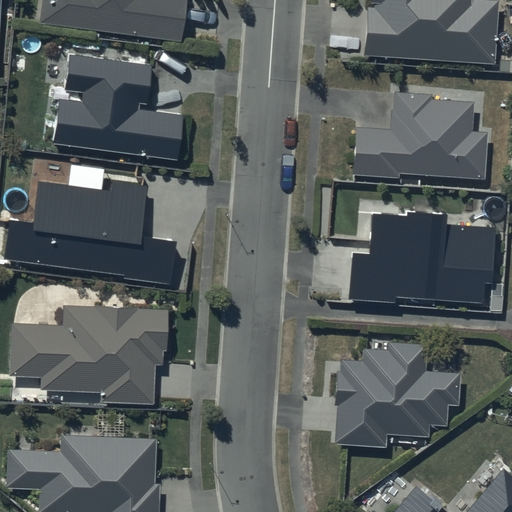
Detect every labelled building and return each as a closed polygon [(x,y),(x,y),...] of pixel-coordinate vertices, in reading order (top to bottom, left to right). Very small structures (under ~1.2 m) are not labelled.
[(41,0),(39,17),(176,37),(181,0),(41,0)] [(376,0),(376,4),(365,4),(363,52),(492,58),(494,0),(376,0)] [(148,62),(68,51),(63,81),(83,83),(81,100),(55,96),(49,139),(175,155),(180,111),(136,105),(137,97),(143,98),(148,62)] [(388,125),(354,124),(351,170),(395,173),(396,168),(482,173),(484,128),(469,127),(471,98),(429,96),(429,91),(394,89),(393,106),(389,106),(388,125)] [(136,230),(143,182),(111,177),(110,186),(37,175),(31,216),(9,213),(3,254),(120,271),(120,273),(166,280),(173,235),(136,230)] [(404,210),(365,208),(362,247),(345,246),(342,296),(391,299),(391,293),(481,299),(483,278),(490,278),(494,222),(441,219),(442,209),(404,206),(404,210)] [(61,319),(10,320),(9,372),(41,373),(40,386),(97,388),(96,399),(151,400),(153,360),(160,360),(161,346),(164,346),(165,304),(61,302),(61,319)] [(334,401),(333,439),(384,441),(384,430),(425,431),(426,418),(444,419),(444,401),(456,401),(458,370),(422,368),(423,339),(386,338),(386,345),(361,344),(360,356),(340,356),(339,368),(334,368),(333,401),(334,401)] [(151,478),(151,435),(59,432),(59,446),(8,446),(8,484),(39,484),(39,511),(154,511),(155,478),(151,478)] [(374,511),(369,507),(365,511),(511,511),(511,474),(501,465),(461,511),(450,511),(437,500),(438,499),(429,491),(428,493),(414,482),(388,511),(374,511)]
